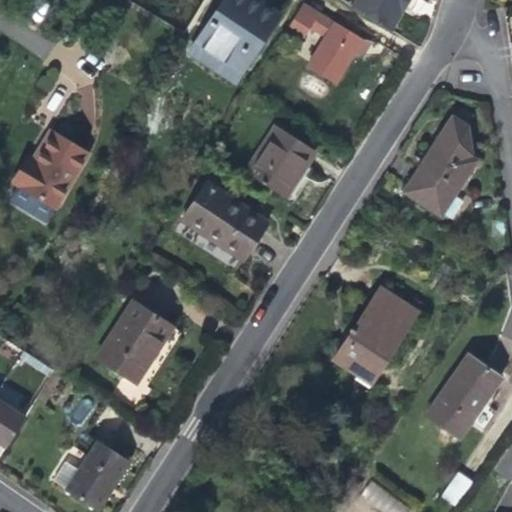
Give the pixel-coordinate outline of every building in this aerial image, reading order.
[(224,0),(191,51),(208,62),(247,0),(224,0)] [(261,38),(277,12),(258,0),(247,0),(208,62),(236,80),(261,38)] [(349,0),(348,2),(391,28),(402,10),(403,11),(407,4),(409,0),(349,0)] [(301,8),(292,22),(285,32),(300,41),(313,21),(330,31),(307,67),(332,82),(352,51),(361,38),(336,22),(335,24),(318,13),(315,18),(301,8)] [(452,117),(439,137),(441,138),(426,161),(424,160),(405,189),(440,212),(474,159),(469,155),(466,126),(452,117)] [(248,169),(286,194),(300,171),(312,152),(275,128),(248,169)] [(417,155),(424,160),(426,161),(441,138),(439,137),(433,132),(425,144),(417,155)] [(33,162),(29,159),(12,185),(56,212),(89,157),(67,144),(51,134),(33,162)] [(184,220),(242,259),(254,240),(266,222),(208,184),(184,220)] [(334,357),(369,381),(416,309),(381,287),(361,317),(334,357)] [(97,355),(137,381),(152,359),(173,328),(132,301),(97,355)] [(426,414),(459,435),(501,375),(485,365),(467,353),(426,414)] [(26,416),(0,398),(0,445),(5,449),(26,416)] [(52,479),(97,510),(117,480),(129,462),(99,441),(80,469),(65,460),(52,479)] [(455,506),(473,480),(457,470),(439,496),(455,506)] [(358,496),(378,511),(410,511),(411,511),(371,480),(358,496)]
